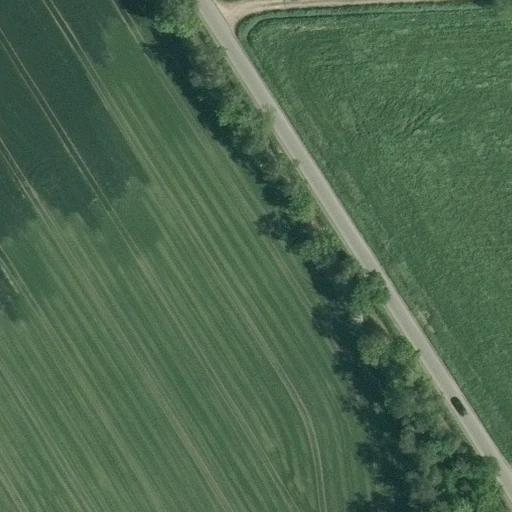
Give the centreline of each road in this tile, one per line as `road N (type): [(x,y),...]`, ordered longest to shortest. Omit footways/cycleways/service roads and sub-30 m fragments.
road 1 (unclassified): [(511,498),(195,0)]
road 2 (track): [(210,24),(257,4),(343,0)]
